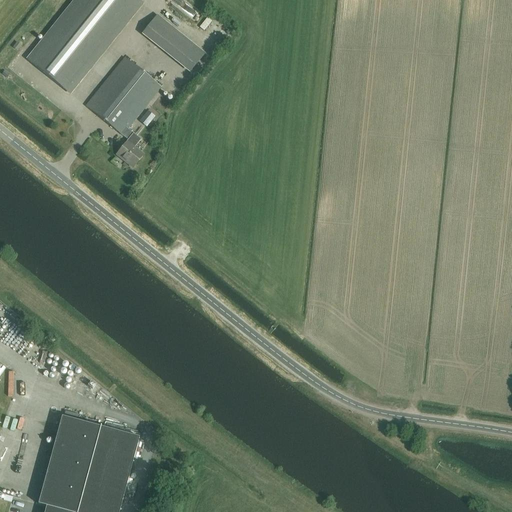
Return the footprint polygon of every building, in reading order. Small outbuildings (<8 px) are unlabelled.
[(75,0),(27,59),(70,94),(143,4),(138,0),(75,0)] [(156,17),(142,36),(192,73),(206,55),(156,17)] [(128,140),(118,153),(116,155),(133,168),(143,155),(132,146),(138,138),(128,129),(161,88),(125,58),(86,107),(122,136),(128,140)] [(147,111),(139,121),(147,127),(155,118),(147,111)] [(18,346),(26,335),(22,332),(14,343),(18,346)] [(86,390),(89,381),(60,371),(57,379),(86,390)] [(44,511),(77,511),(100,428),(62,417),(38,504),(46,507),(44,511)] [(101,428),(101,426),(100,428),(77,511),(119,511),(139,438),(101,428)] [(14,493),(19,489),(10,477),(7,480),(2,474),(0,475),(0,482),(1,484),(5,481),(14,493)]
